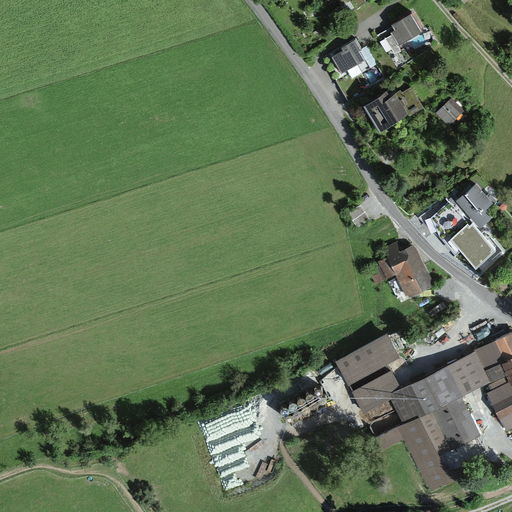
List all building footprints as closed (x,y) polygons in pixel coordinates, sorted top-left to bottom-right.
[(365,0),(336,0),(346,14),(366,2),(365,0)] [(413,13),(392,25),(393,27),(379,36),(391,55),(402,51),(399,46),(424,31),(413,13)] [(356,39),(330,54),(342,74),(358,65),(362,72),(378,63),(368,45),(361,48),(356,39)] [(386,93),(364,107),(381,133),(409,115),(396,95),(390,99),(386,93)] [(443,105),(436,112),(450,125),(464,110),(450,98),(443,105)] [(486,212),(497,202),(489,193),(487,195),(476,183),(457,201),(481,228),(492,218),(486,212)] [(447,198),(420,218),(441,237),(458,255),(463,251),(478,269),(497,252),(475,224),(472,226),(447,198)] [(361,205),(349,214),(358,227),(370,219),(361,205)] [(378,262),(380,266),(378,267),(385,280),(396,275),(407,298),(434,285),(417,248),(413,245),(404,250),(399,240),(383,248),(387,257),(378,262)] [(415,297),(418,307),(432,302),(428,292),(415,297)] [(511,383),(511,331),(473,350),(474,352),(385,395),(399,425),(373,437),(382,454),(405,443),(429,494),(457,481),(448,463),(444,465),(439,455),(481,436),(463,398),(488,385),(504,377),(506,376),(509,382),(510,383),(511,383)] [(399,358),(387,335),(337,362),(349,385),(399,358)] [(509,382),(507,383),(504,377),(488,385),(491,391),(487,393),(506,432),(511,428),(511,383),(510,383),(509,382)] [(211,430),(203,428),(206,440),(218,479),(222,465),(216,467),(214,459),(220,457),(224,442),(231,443),(230,449),(236,450),(234,444),(240,442),(243,430),(250,432),(252,431),(250,423),(241,426),(239,430),(236,429),(234,436),(221,433),(213,436),(211,430)]
